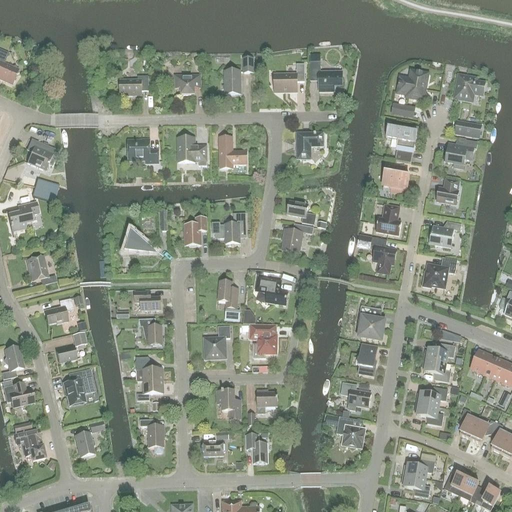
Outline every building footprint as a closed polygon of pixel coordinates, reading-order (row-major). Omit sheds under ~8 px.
[(0,50),(0,80),(12,86),(17,75),(19,74),(16,67),(11,69),(4,65),(9,54),(0,50)] [(244,74),(253,74),(253,60),(243,60),(244,74)] [(319,94),(334,94),(334,86),(342,86),(342,73),(321,73),(321,63),(310,64),(310,80),(319,80),(319,94)] [(275,76),(274,76),(275,94),(297,94),(297,84),(305,83),(305,65),(296,66),(297,77),(275,77),(275,76)] [(240,95),(240,73),(225,73),(226,96),(240,95)] [(426,75),(413,73),(411,74),(410,81),(402,79),(400,81),(398,93),(399,95),(407,96),(406,99),(421,101),(424,100),(428,78),(426,75)] [(194,90),(200,90),(200,77),(175,78),(175,90),(181,90),(181,96),(194,96),(194,90)] [(142,93),(149,93),(148,78),(138,78),(138,82),(119,82),(120,97),(142,97),(142,93)] [(473,95),(483,97),(485,85),(475,83),(476,81),(459,78),(455,100),(472,103),(473,95)] [(413,118),(414,110),(394,107),(392,115),(413,118)] [(479,139),(481,128),(457,124),(455,135),(479,139)] [(418,131),(388,126),(386,139),(399,142),(395,162),(411,165),(414,144),(415,145),(418,131)] [(323,148),(323,135),(297,136),(298,161),(310,161),(310,148),(323,148)] [(233,153),(232,139),(219,139),(220,171),(231,171),(231,166),(247,166),(247,153),(233,153)] [(128,143),(128,160),(128,163),(145,163),(145,165),(159,165),(159,152),(150,152),(150,140),(142,141),(142,143),(128,143)] [(199,168),(207,168),(207,148),(194,148),(194,140),(178,140),(178,164),(195,164),(199,164),(199,168)] [(31,141),(29,147),(27,152),(30,153),(30,154),(32,154),(27,165),(46,173),(48,166),(52,168),(55,162),(53,157),(55,151),(31,141)] [(445,157),(444,163),(446,163),(446,164),(454,166),(454,169),(463,170),(465,160),(472,161),(473,150),(477,151),(478,143),(465,141),(464,149),(449,146),(447,157),(445,157)] [(404,167),(388,169),(388,175),(385,174),(383,181),(384,181),(383,191),(384,192),(384,188),(391,189),(392,195),(401,194),(400,191),(407,192),(410,176),(409,176),(409,179),(406,178),(404,167)] [(35,189),(57,196),(59,187),(60,187),(38,180),(35,189)] [(459,183),(446,181),(444,191),(439,190),(436,203),(456,207),(459,193),(457,193),(459,183)] [(57,196),(35,189),(32,198),(54,205),(54,204),(57,196)] [(314,227),(316,217),(307,215),(308,210),(310,209),(305,202),(301,205),(290,203),(287,216),(303,219),(302,224),(314,227)] [(36,204),(21,208),(17,209),(19,214),(8,217),(11,227),(10,227),(10,229),(11,229),(13,238),(14,237),(13,233),(27,230),(25,225),(32,224),(31,217),(39,215),(36,204)] [(399,209),(385,207),(383,221),(378,220),(376,234),(399,238),(401,224),(397,223),(399,209)] [(220,224),(212,224),(212,236),(220,236),(220,240),(225,240),(225,246),(240,245),(240,231),(246,231),(246,215),(238,215),(238,226),(225,226),(225,227),(220,227),(220,224)] [(200,233),(206,233),(206,220),(196,220),(196,227),(185,227),(186,247),(200,247),(200,233)] [(446,230),(433,228),(430,246),(451,250),(454,232),(460,233),(461,226),(447,224),(446,230)] [(312,236),(314,229),(294,226),(293,232),(284,231),(282,243),(284,243),(282,252),(299,255),(303,235),(312,236)] [(132,234),(122,248),(130,254),(158,254),(163,257),(132,234)] [(364,251),(366,238),(360,237),(357,249),(364,251)] [(394,267),(396,252),(386,250),(387,242),(372,239),(371,247),(376,248),(373,263),(381,265),(379,275),(389,276),(391,267),(394,267)] [(42,287),(57,284),(56,277),(48,279),(43,258),(27,262),(29,271),(30,271),(33,283),(41,281),(42,287)] [(441,268),(428,266),(425,280),(424,279),(422,288),(431,290),(431,288),(445,291),(448,275),(455,276),(457,262),(443,260),(441,268)] [(286,308),(288,293),(272,291),(273,285),(261,283),(260,293),(267,295),(266,304),(286,308)] [(238,291),(232,291),(233,285),(220,284),(218,303),(226,304),(225,310),(230,310),(237,311),(238,299),(238,291)] [(141,313),(161,312),(160,299),(151,299),(150,293),(135,294),(135,304),(141,304),(141,313)] [(82,306),(81,298),(74,300),(75,307),(82,306)] [(66,314),(73,312),(71,300),(59,303),(61,309),(45,313),(48,326),(56,324),(57,326),(68,323),(66,314)] [(380,323),(382,312),(361,308),(358,329),(361,329),(360,338),(380,342),(384,324),(380,323)] [(255,326),(256,320),(249,319),(250,312),(244,312),(243,325),(255,326)] [(225,314),(225,322),(239,323),(240,315),(225,314)] [(152,321),(139,322),(140,328),(143,328),(147,347),(150,347),(162,347),(161,327),(152,328),(152,321)] [(276,338),(275,338),(276,327),(250,327),(249,342),(258,342),(258,346),(253,346),(253,360),(265,360),(265,355),(276,356),(276,338)] [(231,340),(230,328),(218,328),(219,340),(205,341),(206,361),(226,360),(225,340),(231,340)] [(77,348),(87,346),(84,334),(74,336),(77,348)] [(449,335),(448,343),(456,344),(457,338),(449,335)] [(374,364),(377,349),(362,346),(358,369),(360,369),(359,377),(374,380),(377,365),(374,364)] [(425,353),(424,362),(446,365),(447,359),(454,360),(456,348),(441,346),(440,352),(429,350),(429,349),(428,349),(428,353),(425,353)] [(74,348),(56,352),(59,365),(77,361),(74,348)] [(23,370),(18,349),(2,352),(4,360),(3,360),(1,362),(2,366),(4,368),(6,367),(7,374),(1,375),(3,382),(17,378),(16,372),(23,370)] [(471,372),(484,377),(492,359),(479,354),(471,372)] [(143,384),(163,383),(163,371),(149,371),(148,359),(136,359),(137,384),(143,384)] [(484,377),(497,383),(505,365),(492,359),(484,377)] [(446,365),(424,362),(422,370),(425,371),(424,375),(425,375),(425,374),(436,376),(435,383),(449,385),(451,373),(445,372),(446,365)] [(511,367),(505,365),(497,383),(510,388),(511,382),(511,367)] [(71,383),(64,385),(65,392),(66,392),(70,407),(70,406),(84,403),(85,404),(83,395),(94,393),(91,379),(89,372),(70,376),(71,383)] [(163,395),(163,383),(143,384),(144,396),(137,396),(137,403),(150,402),(149,396),(163,395)] [(369,409),(371,396),(356,393),(357,387),(343,384),(340,396),(350,398),(349,405),(348,411),(356,412),(357,407),(369,409)] [(23,385),(4,390),(7,405),(11,404),(12,409),(33,405),(30,392),(25,393),(23,385)] [(416,405),(438,409),(439,402),(446,403),(448,392),(434,389),(432,396),(421,394),(421,393),(420,397),(418,396),(416,405)] [(264,394),(264,392),(257,393),(258,416),(266,416),(265,409),(277,408),(277,401),(278,401),(278,399),(277,399),(277,394),(264,394)] [(230,421),(241,421),(240,405),(234,406),(234,393),(217,393),(217,406),(222,406),(222,413),(230,413),(230,421)] [(501,401),(499,406),(505,409),(508,404),(501,401)] [(437,415),(438,409),(416,405),(415,414),(417,414),(416,418),(417,418),(417,417),(428,419),(427,426),(442,428),(444,417),(437,415)] [(460,437),(470,442),(478,423),(468,419),(470,413),(464,411),(458,425),(459,425),(460,423),(465,425),(460,437)] [(337,431),(336,436),(344,437),(343,447),(361,450),(365,431),(362,431),(352,429),(353,421),(339,418),(337,431)] [(154,428),(154,421),(140,422),(140,428),(148,428),(149,449),(145,449),(145,450),(155,449),(155,455),(163,455),(163,449),(164,449),(163,436),(164,435),(164,428),(154,428)] [(491,437),(497,425),(491,422),(489,428),(478,423),(470,442),(481,446),(486,434),(491,436),(491,437)] [(104,432),(103,423),(89,426),(91,435),(104,432)] [(491,451),(501,456),(510,438),(500,433),(503,428),(497,425),(491,437),(491,438),(492,437),(497,439),(491,451)] [(42,448),(38,430),(13,436),(16,447),(23,446),(25,458),(31,457),(33,463),(45,460),(42,448)] [(93,448),(95,446),(94,442),(92,441),(90,441),(89,434),(76,437),(81,459),(94,456),(92,449),(93,448)] [(254,466),(267,466),(267,446),(258,446),(258,437),(246,437),(247,452),(253,452),(254,466)] [(511,439),(510,438),(501,456),(511,461),(511,460),(511,439)] [(224,458),(223,443),(204,444),(204,458),(224,458)] [(405,468),(403,477),(425,481),(426,474),(433,475),(435,464),(421,461),(419,468),(408,466),(409,465),(408,465),(407,468),(405,468)] [(51,464),(47,469),(52,472),(56,467),(51,464)] [(452,474),(444,491),(450,494),(460,498),(469,479),(464,477),(464,476),(460,475),(459,474),(457,478),(452,476),(453,474),(452,474)] [(425,481),(403,477),(402,486),(404,486),(403,490),(404,490),(404,489),(415,491),(414,498),(429,500),(431,489),(424,487),(425,481)] [(469,479),(460,498),(469,503),(475,506),(482,491),(477,488),(479,484),(477,483),(474,481),(473,482),(469,479)] [(482,491),(475,506),(487,511),(491,511),(500,495),(498,494),(495,491),(495,492),(490,490),(488,493),(482,491)] [(242,509),(241,503),(222,504),(222,511),(259,511),(260,509),(258,509),(258,506),(256,504),(252,505),(250,507),(250,509),(242,509)]
